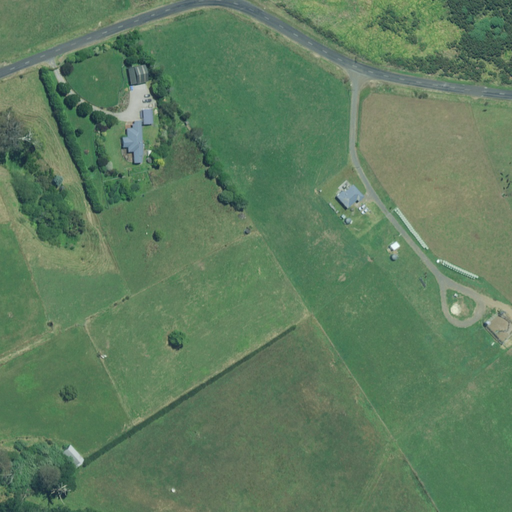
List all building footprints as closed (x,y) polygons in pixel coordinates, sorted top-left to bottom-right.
[(149,84),(146,67),(128,70),(131,87),(149,84)] [(156,125),(155,110),(144,111),(145,126),(156,125)] [(143,134),(143,123),(133,123),(134,130),(127,130),(127,139),(122,139),(122,149),(128,149),(128,154),(134,154),(134,165),(145,164),(144,134),(143,134)] [(364,199),(352,186),(337,200),(347,211),(357,202),(361,203),(364,199)] [(375,221),(368,215),(356,226),(362,233),(375,221)] [(491,353),(496,349),(502,344),(482,319),(476,324),(489,340),(483,344),(491,353)] [(511,330),(511,324),(503,331),(507,335),(511,330)] [(84,462),(69,447),(60,455),(75,471),(84,462)]
